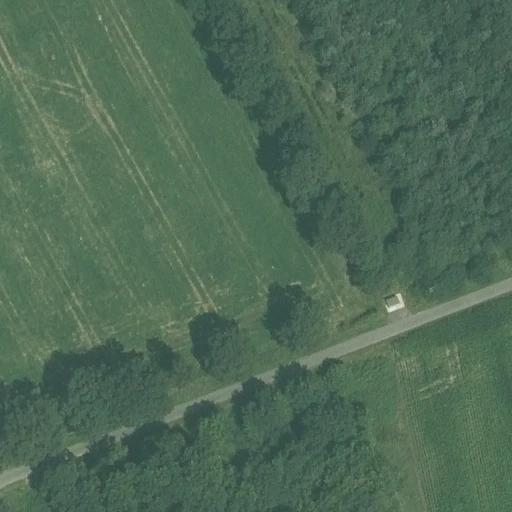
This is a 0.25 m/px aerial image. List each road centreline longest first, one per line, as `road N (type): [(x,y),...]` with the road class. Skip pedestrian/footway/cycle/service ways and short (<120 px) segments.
road 1 (unclassified): [(0,486),(511,284)]
road 2 (track): [(0,486),(511,288)]
